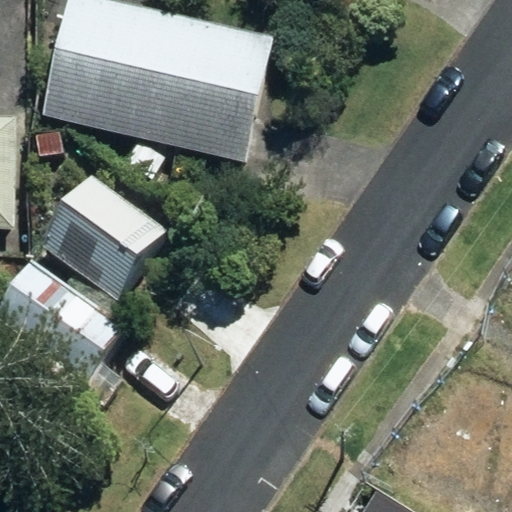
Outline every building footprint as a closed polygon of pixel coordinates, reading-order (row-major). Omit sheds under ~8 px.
[(83,0),(55,125),(259,171),(287,46),(86,0),(83,0)] [(0,236),(25,236),(25,125),(0,125),(0,236)] [(45,142),(46,163),(71,161),(70,141),(45,142)] [(53,255),(128,311),(180,241),(105,185),(53,255)] [(0,264),(0,283),(10,284),(9,264),(0,264)] [(8,325),(99,390),(138,336),(47,271),(8,325)] [(511,511),(511,443),(473,511),(511,511)]
